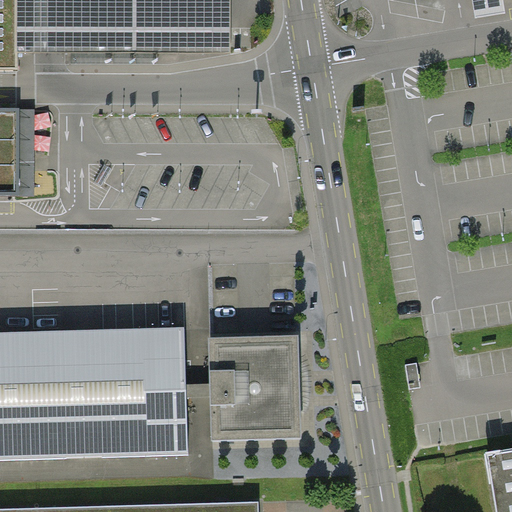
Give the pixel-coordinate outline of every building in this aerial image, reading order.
[(0,0),(0,76),(15,76),(16,58),(15,0),(0,0)] [(228,0),(15,0),(16,58),(228,59),(228,0)] [(17,113),(0,113),(0,196),(17,196),(17,113)] [(186,336),(0,340),(0,465),(190,461),(186,336)] [(303,340),(210,342),(212,445),(306,442),(303,340)] [(511,511),(511,456),(493,459),(502,511),(511,511)]
